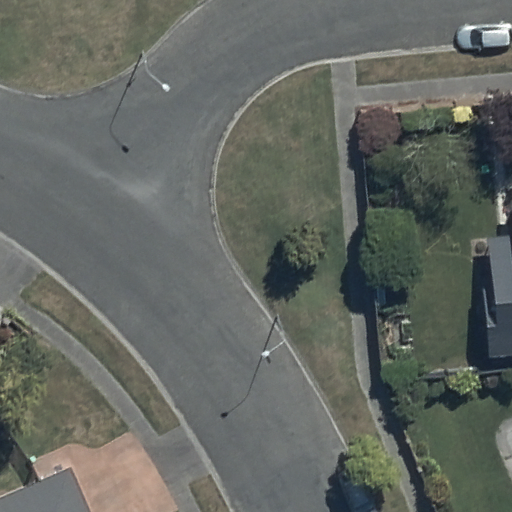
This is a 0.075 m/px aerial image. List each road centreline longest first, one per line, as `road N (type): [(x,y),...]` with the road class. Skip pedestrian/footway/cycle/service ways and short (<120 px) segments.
road 1 (residential): [(126,207),(299,511)]
road 2 (residential): [(126,207),(186,84),(250,24),(333,0)]
road 3 (residential): [(0,148),(126,207)]
